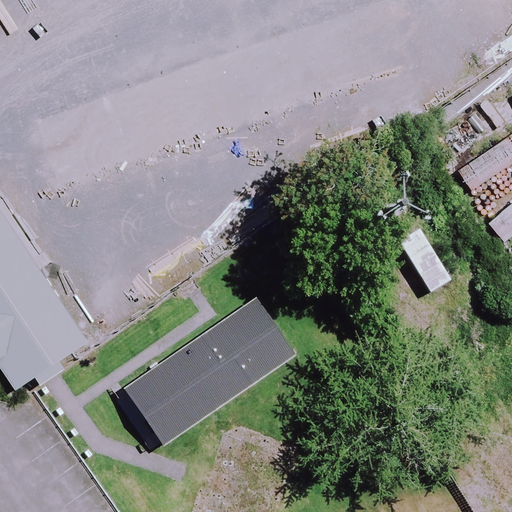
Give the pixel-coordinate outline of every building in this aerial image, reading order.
[(182,259),(102,149),(40,194),(120,304),(182,259)] [(19,210),(0,222),(0,340),(43,407),(116,360),(19,210)] [(450,283),(418,230),(397,243),(429,296),(450,283)] [(282,511),(303,455),(230,428),(206,496),(165,481),(153,511),(282,511)] [(511,433),(495,443),(511,472),(511,433)]
